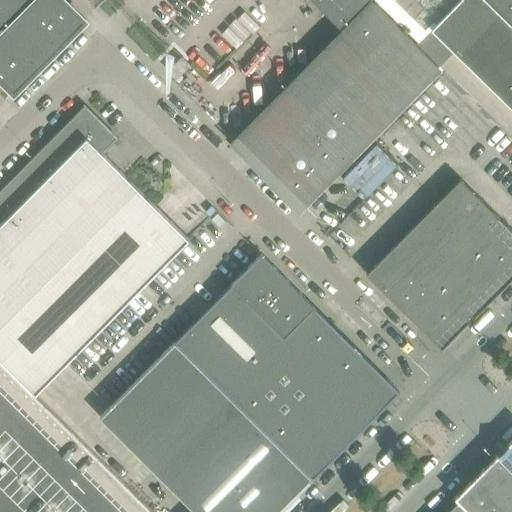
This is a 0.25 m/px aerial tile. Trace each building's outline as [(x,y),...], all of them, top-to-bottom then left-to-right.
[(22,15),(37,0),(0,0),(0,21),(8,30),(22,15)] [(84,20),(63,0),(37,0),(22,15),(56,49),(84,20)] [(369,0),(311,0),(341,29),(369,0)] [(511,0),(376,0),(374,2),(438,65),(453,50),(511,107),(511,0)] [(314,191),(438,65),(374,2),(235,143),(244,152),(271,179),(271,178),(294,200),(294,199),(297,201),(299,200),(301,198),(302,196),(301,193),(309,185),(314,191)] [(15,89),(56,49),(22,15),(8,30),(0,37),(0,77),(14,91),(15,89)] [(0,37),(8,30),(0,21),(0,37)] [(176,79),(190,65),(182,56),(168,70),(176,79)] [(0,359),(35,394),(188,239),(189,239),(102,153),(117,138),(84,106),(17,173),(17,178),(7,189),(4,186),(0,190),(0,211),(7,218),(0,224),(0,359)] [(442,348),(511,277),(511,230),(460,178),(366,273),(403,310),(404,310),(442,348)] [(175,341),(100,417),(166,483),(168,482),(181,476),(185,485),(196,505),(200,511),(279,511),(399,391),(315,308),(302,294),(261,254),(175,341)] [(511,511),(511,439),(455,497),(458,500),(470,511),(511,511)] [(470,511),(458,500),(445,511),(470,511)]
